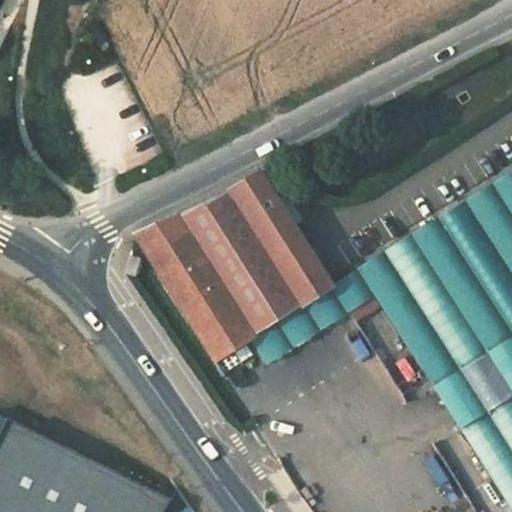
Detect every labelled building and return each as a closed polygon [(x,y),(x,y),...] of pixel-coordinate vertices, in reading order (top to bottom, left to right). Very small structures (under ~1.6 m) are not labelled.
[(251,337),(331,285),(259,171),(230,189),(136,234),(217,360),(251,337)] [(511,171),(331,285),(251,337),(267,365),(374,296),(434,388),(511,337),(511,171)] [(405,357),(393,363),(404,384),(415,378),(405,357)] [(511,394),(460,427),(511,508),(511,394)] [(0,447),(9,429),(0,425),(0,447)] [(169,511),(173,506),(9,429),(0,447),(0,511),(169,511)]
